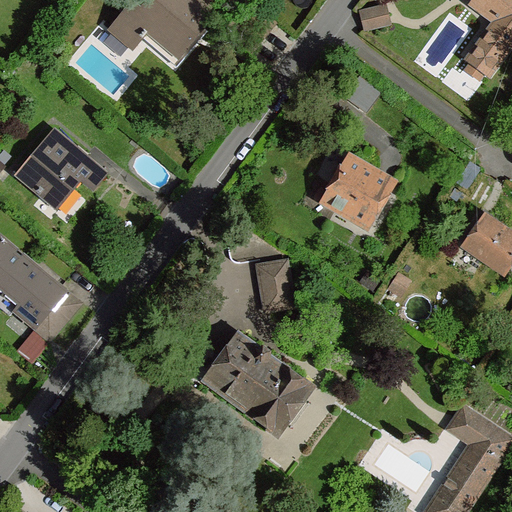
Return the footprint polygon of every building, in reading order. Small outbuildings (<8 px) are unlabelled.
[(210,8),(200,0),(152,0),(143,12),(135,5),(114,29),(133,46),(142,37),(144,39),(151,31),(180,56),(203,29),(196,24),(210,8)] [(511,0),(481,0),(478,5),(499,22),(470,62),(472,63),(486,74),(489,76),(511,43),(511,0)] [(251,4),(228,31),(252,52),(275,24),(251,4)] [(387,7),(363,13),(367,30),(391,23),(387,7)] [(486,74),(472,63),(467,70),(481,80),(486,74)] [(106,175),(56,133),(18,177),(58,209),(82,180),(94,190),(106,175)] [(352,159),(327,203),(368,227),(393,184),(352,159)] [(8,187),(0,180),(0,193),(2,195),(8,187)] [(511,236),(487,220),(469,247),(504,271),(511,260),(511,236)] [(0,238),(0,296),(37,326),(51,309),(64,293),(0,238)] [(289,260),(258,265),(265,313),(297,308),(289,260)] [(81,305),(64,293),(51,309),(67,322),(81,305)] [(51,309),(37,326),(53,340),(67,322),(51,309)] [(226,357),(207,383),(278,434),(312,387),(242,336),(226,357)] [(190,371),(207,383),(226,357),(209,344),(190,371)] [(449,430),(473,445),(488,424),(463,408),(449,430)] [(473,445),(429,511),(467,511),(511,443),(511,439),(488,424),(473,445)]
